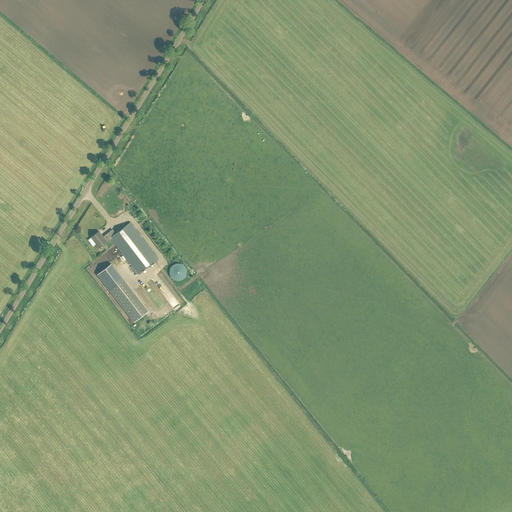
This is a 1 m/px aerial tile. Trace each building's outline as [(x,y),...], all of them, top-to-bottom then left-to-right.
[(158,259),(130,222),(112,236),(109,232),(103,237),(99,231),(91,237),(96,244),(95,245),(98,249),(111,239),(138,274),(158,259)] [(121,265),(127,273),(131,271),(124,262),(121,265)] [(111,264),(97,274),(133,322),(147,312),(111,264)] [(185,277),(186,273),(186,269),(184,266),(180,264),(177,264),(173,265),(170,268),(169,271),(169,275),(172,278),(175,280),(179,281),(182,279),(185,277)] [(164,296),(173,310),(178,306),(168,293),(164,296)]
